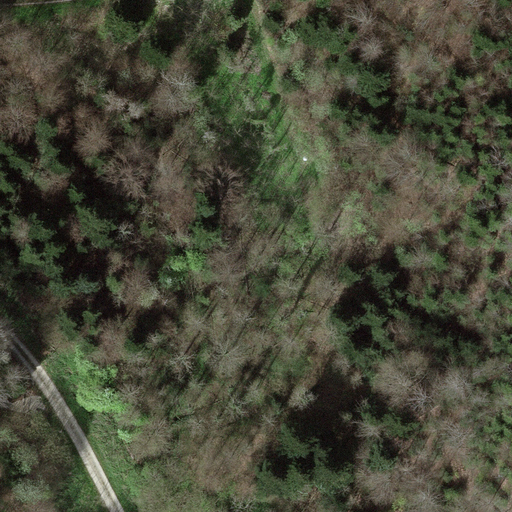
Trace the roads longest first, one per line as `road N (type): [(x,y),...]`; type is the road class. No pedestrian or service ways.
road 1 (track): [(118,511),(50,382),(0,319)]
road 2 (track): [(245,0),(300,156)]
